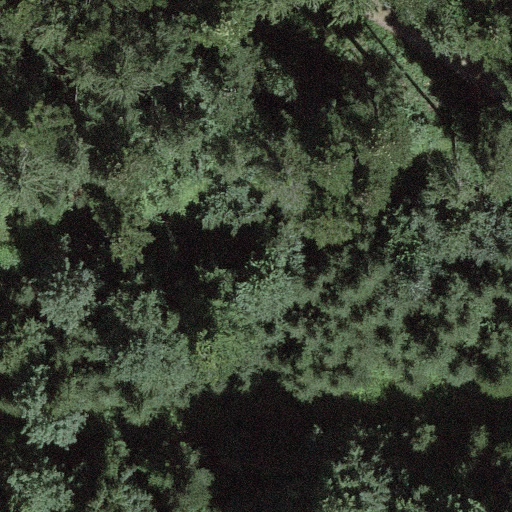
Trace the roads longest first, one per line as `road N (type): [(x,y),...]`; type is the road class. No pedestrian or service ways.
road 1 (track): [(511,146),(0,237)]
road 2 (track): [(511,104),(379,0)]
